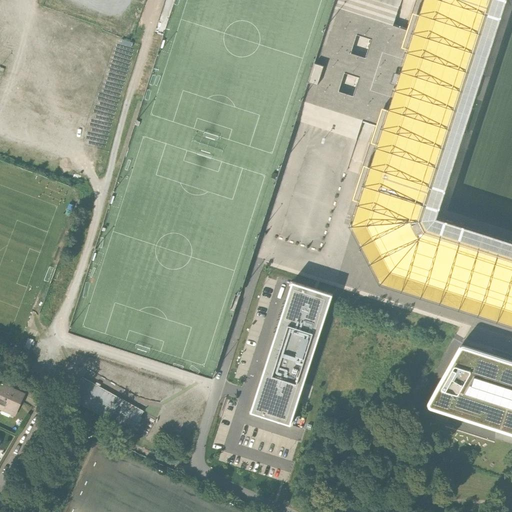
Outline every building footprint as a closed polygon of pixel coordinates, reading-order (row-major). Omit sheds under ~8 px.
[(164,0),(154,33),(163,36),(67,333),(213,380),(218,363),(260,232),(296,121),(302,101),(309,82),(314,63),(333,7),(335,0),(164,0)] [(377,145),(370,167),(364,165),(352,200),(359,202),(351,226),(353,226),(367,253),(382,282),(511,323),(511,0),(423,0),(419,15),(413,13),(407,31),(376,125),(371,143),(377,145)] [(374,20),(333,7),(314,63),(309,82),(302,101),(310,104),(362,121),(371,123),(376,125),(407,31),(401,29),(393,26),(374,20)] [(313,208),(313,213),(311,211),(311,215),(316,215),(311,218),(310,230),(303,218),(299,220),(305,232),(314,233),(322,229),(319,229),(316,224),(317,214),(323,215),(329,211),(330,207),(327,202),(329,200),(330,191),(334,199),(337,199),(333,192),(325,191),(325,190),(321,190),(322,180),(318,179),(316,180),(313,203),(311,204),(313,208)] [(292,282),(250,413),(291,426),(332,295),(292,282)] [(365,307),(367,296),(345,291),(342,302),(365,307)] [(342,338),(344,329),(332,327),(330,338),(339,339),(339,337),(342,338)] [(461,346),(460,347),(428,403),(427,405),(428,407),(430,409),(511,434),(511,361),(464,346),(461,346)] [(143,412),(82,378),(71,399),(131,433),(143,412)] [(26,394),(5,384),(0,394),(0,407),(16,415),(26,394)]
